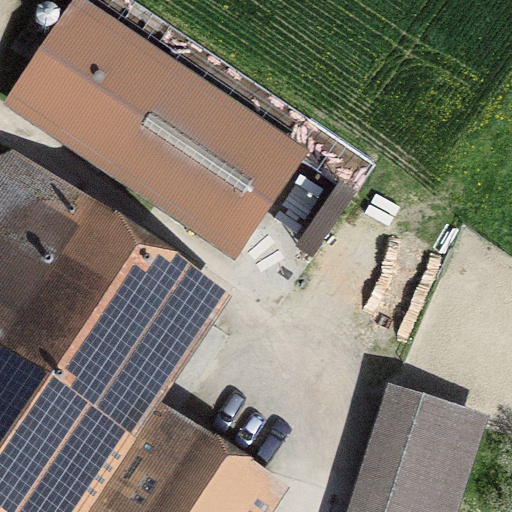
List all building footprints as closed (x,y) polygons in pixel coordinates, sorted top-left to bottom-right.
[(75,8),(0,121),(0,123),(234,277),(310,161),(75,8)] [(10,162),(0,177),(0,362),(90,227),(96,219),(10,162)] [(98,511),(160,420),(229,318),(90,227),(0,362),(0,386),(16,397),(0,422),(0,504),(10,511),(35,474),(93,511),(98,511)] [(462,511),(488,428),(386,398),(351,511),(462,511)] [(281,511),(287,504),(160,420),(98,511),(281,511)]
